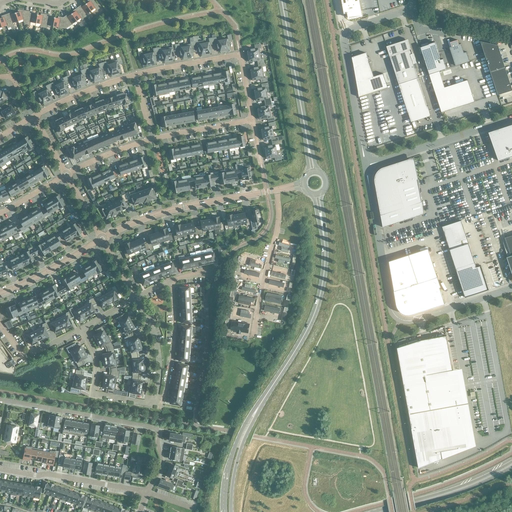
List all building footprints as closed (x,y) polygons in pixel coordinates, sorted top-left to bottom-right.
[(86,4),(91,11),(95,8),(97,11),(100,9),(93,0),(88,0),(88,1),(89,2),(86,4)] [(359,0),(341,0),(344,14),(348,13),(349,18),(361,16),(361,17),(363,17),(359,0)] [(91,11),(86,4),(83,6),(82,5),(78,8),(85,19),(88,17),(87,14),(91,11)] [(85,19),(78,8),(73,11),(74,12),(71,14),(77,21),(81,18),(82,21),(85,19)] [(15,13),(18,21),(23,20),(25,24),(27,25),(29,11),(19,10),(18,10),(18,12),(15,13)] [(36,23),(37,15),(34,14),(34,12),(29,11),(27,25),(30,25),(31,22),(36,23)] [(6,14),(11,27),(14,26),(13,23),(18,21),(15,13),(12,14),(11,13),(6,14)] [(0,18),(0,22),(2,27),(7,26),(8,28),(11,27),(6,14),(1,16),(2,18),(0,18)] [(44,28),(46,14),(41,14),(41,15),(37,15),(36,23),(41,24),(40,27),(44,28)] [(53,26),(54,18),(51,17),(51,15),(46,14),(44,28),(47,28),(48,26),(53,26)] [(77,21),(71,14),(69,16),(68,15),(63,18),(66,29),(72,24),(77,21)] [(66,29),(63,18),(58,17),(58,18),(54,18),(53,26),(58,27),(58,28),(66,29)] [(222,40),(224,52),(228,51),(228,50),(230,49),(228,41),(232,41),(231,35),(227,36),(228,39),(222,40)] [(206,55),(204,44),(198,45),(196,36),(193,37),(194,42),(195,47),(198,47),(198,48),(199,52),(200,55),(202,55),(202,56),(206,55)] [(204,44),(206,55),(210,55),(209,53),(211,53),(211,50),(211,49),(210,46),(210,45),(213,44),(212,38),(209,39),(209,42),(204,44)] [(212,38),(213,44),(217,43),(217,45),(217,48),(218,52),(220,51),(220,53),(224,52),(222,40),(216,41),(216,38),(212,38)] [(418,78),(410,55),(413,54),(408,40),(390,45),(390,46),(387,47),(399,84),(418,78)] [(450,47),(455,66),(470,61),(467,52),(464,53),(461,44),(459,44),(457,40),(450,42),(452,47),(450,47)] [(511,90),(511,88),(498,45),(480,41),(498,95),(511,90)] [(185,45),(187,59),(191,58),(191,57),(193,56),(192,53),(192,49),(191,48),(195,47),(194,42),(190,42),(190,44),(185,45)] [(440,60),(438,53),(439,53),(435,42),(429,44),(429,45),(420,47),(429,74),(447,69),(443,59),(440,60)] [(175,45),(176,51),(180,50),(180,51),(180,55),(181,58),(183,58),(183,59),(187,59),(185,45),(179,46),(179,44),(175,45)] [(246,56),(260,54),(259,48),(261,48),(260,44),(254,45),(255,49),(254,49),(250,49),(250,50),(247,50),(247,52),(246,52),(246,56)] [(166,48),(169,62),(173,61),(172,60),(174,60),(174,56),(173,52),(173,51),(176,51),(175,45),(172,45),(172,47),(166,48)] [(148,54),(151,66),(155,65),(154,63),(156,63),(155,60),(156,60),(155,56),(154,55),(158,54),(157,48),(153,49),(154,53),(148,54)] [(157,48),(158,54),(161,54),(161,55),(162,58),(163,62),(165,61),(165,63),(169,62),(166,48),(166,50),(161,51),(160,48),(157,48)] [(151,66),(148,54),(142,55),(141,52),(138,53),(139,58),(143,58),(145,66),(147,65),(147,67),(151,66)] [(388,88),(383,74),(374,77),(369,61),(368,57),(368,58),(366,53),(352,57),(353,63),(358,92),(359,97),(388,88)] [(260,54),(246,56),(247,60),(249,60),(249,62),(252,61),(256,61),(257,60),(258,64),(264,63),(263,59),(261,60),(260,54)] [(384,58),(387,72),(392,70),(389,56),(384,58)] [(112,62),(116,75),(120,74),(119,73),(121,72),(120,69),(119,65),(119,64),(122,63),(120,57),(117,58),(117,60),(112,62)] [(116,75),(112,62),(111,62),(112,64),(107,66),(105,62),(102,63),(104,69),(107,68),(107,69),(109,72),(110,76),(112,75),(112,76),(116,75)] [(104,69),(102,63),(99,64),(100,68),(94,70),(94,68),(98,81),(102,80),(102,78),(103,78),(102,75),(102,74),(101,71),(101,70),(104,69)] [(250,75),(263,72),(262,67),(264,66),(264,63),(258,64),(258,67),(257,67),(253,68),(250,69),(251,71),(249,71),(250,75)] [(76,75),(81,88),(85,86),(84,85),(86,84),(85,81),(84,77),(83,77),(83,76),(86,75),(84,70),(82,66),(80,67),(81,71),(82,74),(77,76),(76,75)] [(98,81),(94,68),(88,70),(87,68),(84,70),(86,75),(89,74),(90,75),(91,79),(92,82),(94,81),(95,82),(98,81)] [(475,102),(472,94),(468,80),(445,87),(440,71),(429,75),(442,113),(464,105),(475,102)] [(263,72),(250,75),(250,79),(252,78),(252,80),(256,80),(259,79),(260,79),(261,82),(267,81),(266,78),(263,78),(262,73),(263,73),(263,72)] [(81,88),(76,75),(71,77),(70,75),(66,77),(69,82),(72,81),(72,82),(74,86),(74,85),(75,89),(77,88),(78,89),(81,88)] [(69,82),(66,77),(63,78),(64,80),(59,82),(64,95),(68,93),(67,92),(69,91),(68,88),(66,85),(66,84),(69,82)] [(418,78),(399,84),(411,122),(415,121),(422,119),(431,116),(430,111),(428,106),(427,106),(418,78)] [(64,95),(59,82),(53,85),(52,83),(49,85),(52,90),(55,89),(55,90),(57,93),(58,96),(60,95),(61,97),(64,95)] [(253,95),(267,93),(265,93),(264,87),(268,87),(267,83),(261,84),(262,88),(261,88),(257,89),(254,89),(254,91),(253,91),(253,95)] [(52,90),(49,85),(46,86),(48,90),(42,92),(42,91),(41,91),(48,103),(51,101),(51,100),(52,99),(51,96),(49,93),(49,92),(52,90)] [(48,103),(41,91),(36,93),(35,92),(32,93),(35,99),(38,97),(38,98),(40,101),(42,104),(44,103),(44,105),(48,103)] [(120,95),(124,106),(129,104),(128,100),(127,98),(126,94),(124,95),(123,93),(120,95)] [(267,93),(253,95),(254,99),(256,99),(256,101),(259,100),(263,100),(264,99),(265,103),(271,102),(270,98),(268,99),(267,93)] [(124,106),(120,95),(117,96),(115,96),(118,106),(123,105),(124,106)] [(118,106),(115,96),(113,97),(110,98),(113,108),(118,106)] [(113,108),(110,98),(107,99),(105,100),(108,110),(113,108)] [(99,101),(103,111),(108,110),(105,100),(103,100),(99,101)] [(103,111),(99,101),(96,103),(94,104),(98,113),(103,111)] [(257,114),(270,111),(269,106),(271,105),(271,102),(265,103),(265,106),(264,106),(261,107),(257,108),(258,110),(256,110),(257,114)] [(89,106),(93,115),(98,113),(94,104),(92,105),(92,104),(89,106)] [(84,108),(88,117),(93,115),(89,106),(86,107),(84,108)] [(15,113),(11,107),(2,112),(0,108),(0,107),(0,115),(0,116),(3,114),(6,119),(15,113)] [(78,110),(83,119),(88,117),(84,108),(82,109),(82,108),(78,110)] [(83,119),(78,110),(75,111),(75,112),(73,113),(78,122),(83,119)] [(270,111),(257,114),(258,118),(259,117),(259,119),(263,119),(266,118),(267,118),(268,121),(274,120),(273,117),(271,117),(270,111)] [(68,115),(73,124),(78,122),(73,113),(72,114),(71,113),(68,115)] [(64,117),(68,127),(73,124),(68,115),(65,116),(66,117),(64,117)] [(59,120),(64,130),(64,129),(68,127),(64,117),(62,118),(59,120)] [(64,130),(59,120),(56,121),(56,122),(54,123),(56,127),(57,129),(59,133),(64,130)] [(261,134),(272,132),(271,126),(275,126),(274,122),(268,123),(269,127),(268,127),(264,128),(261,128),(261,130),(260,131),(261,134)] [(129,124),(133,136),(136,135),(136,133),(138,133),(137,129),(136,127),(135,123),(129,124)] [(133,136),(129,124),(129,125),(130,126),(125,127),(128,137),(130,137),(133,136)] [(499,129),(489,132),(491,136),(499,161),(511,156),(511,125),(499,130),(499,129)] [(128,137),(125,127),(120,129),(123,139),(126,138),(128,137)] [(114,131),(118,141),(120,140),(123,139),(120,129),(114,131)] [(109,133),(113,143),(116,142),(116,141),(118,141),(114,131),(109,133)] [(272,132),(261,134),(261,138),(263,138),(263,140),(266,139),(270,139),(271,139),(272,142),(278,141),(277,137),(273,138),(272,132)] [(113,143),(109,133),(104,135),(108,145),(113,143)] [(99,137),(103,147),(108,145),(104,135),(99,137)] [(22,139),(29,151),(34,148),(31,143),(32,142),(30,140),(29,140),(27,137),(22,139)] [(93,139),(98,149),(103,147),(99,137),(93,139)] [(29,151),(22,139),(22,140),(19,142),(20,142),(18,143),(23,152),(28,149),(29,151)] [(98,149),(93,139),(88,141),(93,151),(95,150),(98,149)] [(83,144),(88,154),(91,152),(93,151),(88,141),(83,144)] [(264,153),(277,150),(276,151),(275,145),(278,144),(278,141),(272,142),(272,145),(271,145),(268,146),(264,147),(265,149),(263,149),(264,153)] [(13,146),(19,155),(23,152),(18,143),(17,144),(16,144),(13,146)] [(79,146),(83,156),(85,155),(88,154),(83,144),(79,146)] [(9,149),(14,158),(19,155),(13,146),(10,148),(9,149)] [(73,147),(78,158),(81,157),(81,156),(83,156),(79,146),(74,148),(73,147)] [(78,158),(73,147),(68,150),(70,154),(71,156),(73,159),(75,158),(75,160),(78,158)] [(4,151),(10,160),(14,158),(9,149),(7,150),(7,149),(4,151)] [(277,150),(264,153),(265,157),(266,157),(266,159),(270,158),(273,157),(275,157),(275,160),(281,159),(280,156),(279,156),(277,150)] [(0,154),(6,165),(5,163),(10,160),(4,151),(1,153),(0,154)] [(138,158),(141,168),(147,166),(146,163),(145,160),(144,160),(143,156),(138,158)] [(133,160),(136,170),(141,168),(138,158),(138,159),(133,160)] [(136,170),(133,160),(128,162),(131,171),(136,170)] [(375,179),(375,180),(375,182),(383,227),(424,214),(422,202),(405,207),(398,186),(418,179),(416,166),(413,167),(412,160),(398,163),(384,167),(382,168),(381,169),(379,170),(378,171),(377,172),(376,174),(375,175),(375,177),(375,179)] [(131,171),(128,162),(123,164),(126,173),(131,171)] [(43,164),(38,167),(44,178),(49,175),(47,172),(48,171),(46,168),(46,169),(43,164)] [(126,173),(123,164),(117,166),(121,175),(126,173)] [(240,169),(241,175),(242,180),(245,179),(245,180),(251,179),(251,175),(252,175),(251,172),(250,172),(249,166),(243,167),(243,169),(240,169)] [(44,178),(38,167),(39,169),(35,172),(34,170),(33,170),(39,180),(44,177),(44,178)] [(241,175),(240,169),(234,170),(234,167),(229,168),(230,171),(232,183),(236,182),(235,181),(237,181),(237,176),(241,175)] [(105,171),(110,180),(115,178),(111,169),(105,171)] [(35,183),(39,180),(33,170),(29,173),(35,183)] [(226,184),(224,170),(214,172),(216,181),(220,181),(220,185),(226,184)] [(101,173),(105,182),(110,180),(105,171),(101,173)] [(205,176),(207,187),(213,186),(212,182),(213,182),(216,181),(214,172),(210,173),(210,175),(205,176)] [(30,186),(35,183),(29,173),(30,175),(25,177),(30,186)] [(96,176),(100,184),(105,182),(101,173),(96,176)] [(201,188),(199,175),(193,176),(194,178),(191,178),(192,184),(195,184),(195,188),(197,188),(198,189),(201,188)] [(100,184),(96,176),(91,178),(91,177),(91,178),(96,189),(95,187),(100,184)] [(26,188),(30,186),(25,177),(21,180),(20,178),(26,188)] [(21,191),(26,188),(20,178),(15,181),(16,183),(21,191)] [(96,189),(91,178),(86,180),(87,183),(86,184),(88,186),(91,191),(96,189)] [(192,184),(191,178),(182,180),(184,191),(188,190),(190,189),(189,185),(192,184)] [(16,183),(15,181),(14,180),(10,183),(11,186),(16,194),(21,191),(16,183)] [(178,192),(176,181),(170,182),(171,186),(170,186),(171,189),(172,189),(172,193),(178,192)] [(11,197),(16,194),(11,186),(6,188),(11,197)] [(146,189),(150,200),(155,198),(152,187),(146,189)] [(0,191),(4,200),(9,198),(5,189),(0,191)] [(150,200),(146,189),(141,191),(144,202),(150,200)] [(139,203),(134,191),(129,193),(129,192),(125,194),(128,201),(131,199),(133,205),(135,204),(135,205),(139,204),(139,203)] [(144,202),(141,191),(135,193),(135,191),(134,191),(139,203),(141,202),(141,203),(144,202)] [(128,201),(125,194),(121,196),(122,198),(117,200),(121,210),(122,211),(125,209),(125,208),(127,207),(124,202),(128,201)] [(53,198),(59,208),(64,205),(62,201),(63,201),(62,198),(61,199),(59,195),(53,198)] [(59,208),(53,198),(54,199),(52,200),(52,199),(49,201),(54,211),(59,208)] [(121,210),(117,200),(112,203),(117,214),(117,213),(120,212),(119,211),(121,210)] [(54,211),(49,201),(45,203),(46,204),(44,205),(46,209),(44,210),(48,217),(51,215),(50,214),(54,211)] [(112,216),(106,203),(100,206),(106,218),(111,216),(112,216)] [(117,214),(112,203),(107,205),(106,203),(112,216),(117,214)] [(48,217),(44,210),(41,212),(39,208),(37,209),(37,208),(33,210),(40,222),(48,217)] [(40,222),(33,210),(30,212),(30,213),(29,214),(34,223),(39,220),(40,222)] [(252,218),(253,219),(250,220),(252,230),(257,229),(256,222),(260,221),(259,217),(260,217),(259,214),(258,214),(257,210),(251,211),(252,215),(251,215),(252,218)] [(34,223),(29,214),(27,215),(27,214),(23,216),(29,226),(34,223)] [(238,215),(240,226),(241,226),(240,224),(246,223),(246,226),(250,225),(249,219),(245,219),(244,214),(238,215)] [(234,227),(232,215),(226,216),(227,223),(224,224),(225,230),(229,229),(228,226),(234,225),(234,227)] [(232,215),(234,227),(240,226),(238,215),(232,216),(232,215)] [(29,226),(23,216),(20,218),(20,219),(19,220),(21,224),(18,226),(22,233),(22,232),(21,231),(29,226)] [(212,218),(214,230),(220,230),(221,233),(224,232),(223,224),(220,224),(219,217),(212,218)] [(198,228),(199,234),(203,234),(202,230),(208,229),(207,220),(200,221),(201,227),(198,228)] [(461,221),(442,227),(444,231),(443,231),(465,298),(466,297),(489,290),(481,266),(476,267),(469,244),(461,221)] [(8,225),(14,237),(22,233),(18,226),(16,227),(14,223),(12,224),(12,223),(9,224),(9,225),(8,225)] [(71,226),(76,236),(82,233),(80,229),(79,226),(78,226),(76,223),(71,226)] [(187,224),(189,235),(195,234),(195,235),(199,234),(198,228),(194,229),(193,223),(187,224)] [(181,225),(183,237),(184,237),(183,235),(189,233),(189,235),(187,224),(181,226),(181,225)] [(3,227),(8,237),(13,235),(14,237),(8,225),(7,226),(6,225),(3,227)] [(183,237),(181,225),(174,226),(176,233),(173,234),(174,240),(178,239),(178,238),(183,237)] [(66,229),(72,239),(75,237),(75,236),(76,235),(76,236),(71,226),(66,229)] [(58,233),(61,239),(64,237),(66,241),(68,240),(68,241),(72,239),(66,229),(58,233)] [(160,231),(164,242),(170,240),(170,242),(173,241),(171,234),(168,235),(166,229),(160,231)] [(155,234),(158,244),(158,242),(163,241),(164,243),(164,242),(160,231),(160,232),(155,234)] [(50,238),(56,248),(60,246),(59,245),(61,244),(58,240),(61,239),(58,233),(50,238)] [(147,243),(150,251),(154,249),(153,246),(158,244),(155,234),(149,236),(151,241),(147,243)] [(45,241),(51,250),(52,249),(53,250),(56,248),(50,238),(45,241)] [(136,241),(139,250),(145,247),(146,250),(149,249),(150,251),(147,243),(144,244),(141,239),(136,241)] [(40,242),(46,254),(50,252),(49,251),(51,250),(45,241),(41,244),(40,242)] [(130,242),(134,252),(139,250),(136,241),(130,243),(130,242)] [(32,247),(35,254),(37,252),(38,254),(39,253),(41,257),(46,254),(40,242),(32,247)] [(134,252),(130,242),(124,245),(127,251),(124,253),(126,259),(129,257),(128,254),(134,252)] [(227,247),(227,246),(218,247),(219,255),(220,255),(227,247)] [(24,253),(29,263),(34,261),(33,257),(33,255),(35,254),(32,247),(28,249),(29,251),(24,253)] [(412,315),(413,314),(433,308),(445,304),(440,288),(441,287),(428,249),(389,262),(397,305),(397,306),(397,307),(398,308),(398,309),(399,310),(400,311),(401,312),(401,313),(402,313),(403,314),(404,314),(405,314),(406,315),(407,315),(408,315),(409,315),(411,315),(412,315)] [(207,253),(209,263),(215,262),(213,251),(207,253)] [(19,256),(24,265),(25,264),(26,265),(29,263),(24,253),(19,256)] [(290,259),(276,255),(275,258),(279,259),(278,262),(283,264),(284,261),(289,262),(290,259)] [(13,257),(19,269),(22,267),(22,266),(24,265),(19,256),(14,258),(13,257)] [(19,269),(13,257),(8,259),(8,261),(6,262),(8,268),(11,266),(13,271),(15,270),(19,269)] [(187,268),(184,258),(179,259),(181,269),(187,268)] [(251,259),(249,265),(262,269),(262,265),(255,264),(256,260),(251,259)] [(97,260),(91,263),(98,274),(103,271),(100,266),(101,266),(99,263),(97,260)] [(171,261),(166,264),(169,274),(175,271),(171,261)] [(8,268),(6,262),(3,263),(3,262),(0,262),(0,270),(2,276),(6,275),(5,274),(7,273),(6,269),(8,268)] [(98,274),(91,263),(92,264),(90,264),(87,266),(93,277),(94,277),(93,276),(97,273),(98,274)] [(166,264),(160,266),(164,276),(169,274),(166,264)] [(93,277),(87,266),(83,268),(84,269),(82,270),(84,274),(82,275),(85,280),(87,279),(88,280),(93,277)] [(160,266),(155,268),(159,278),(164,276),(160,266)] [(155,268),(150,270),(153,280),(159,278),(155,268)] [(150,270),(144,272),(149,283),(148,282),(153,280),(150,270)] [(148,283),(149,283),(144,272),(139,274),(143,285),(144,285),(148,283)] [(270,276),(285,280),(286,276),(271,272),(270,276)] [(71,275),(77,285),(85,280),(82,275),(79,277),(77,273),(75,274),(74,273),(71,275)] [(66,278),(72,288),(77,285),(71,275),(68,277),(68,278),(67,279),(66,278)] [(61,288),(65,294),(68,292),(67,291),(72,288),(66,278),(61,281),(63,285),(62,285),(63,287),(61,288)] [(242,287),(241,291),(256,294),(257,290),(251,289),(252,285),(246,284),(245,287),(242,287)] [(50,288),(55,298),(60,295),(61,297),(65,294),(61,288),(59,290),(58,288),(57,288),(55,285),(50,288)] [(107,292),(113,303),(114,302),(113,302),(118,300),(115,293),(118,292),(115,286),(111,288),(113,291),(108,293),(107,292)] [(45,290),(51,302),(50,300),(55,298),(50,288),(49,288),(50,288),(48,289),(45,290)] [(39,300),(42,305),(45,303),(46,305),(51,302),(45,290),(41,292),(42,293),(40,294),(42,298),(39,300)] [(113,303),(107,292),(102,295),(107,304),(112,302),(113,303)] [(152,306),(165,301),(162,292),(148,298),(152,306)] [(267,293),(265,301),(280,304),(282,296),(267,293)] [(107,304),(102,295),(96,298),(96,296),(92,298),(95,304),(99,302),(102,308),(107,304)] [(253,303),(254,299),(240,296),(238,303),(249,305),(249,304),(251,305),(251,302),(253,303)] [(29,298),(34,309),(39,307),(39,308),(43,307),(42,305),(39,300),(37,301),(35,297),(33,297),(29,298)] [(24,301),(28,311),(34,309),(29,298),(25,300),(26,300),(24,301)] [(95,304),(92,298),(89,301),(89,302),(84,305),(90,314),(95,311),(92,306),(95,304)] [(14,305),(19,315),(28,311),(24,301),(23,301),(20,302),(20,303),(19,304),(20,308),(16,310),(14,305)] [(19,315),(14,305),(11,307),(11,306),(5,308),(7,312),(6,313),(7,316),(8,315),(10,319),(19,315)] [(85,318),(85,317),(90,314),(84,305),(79,308),(85,318)] [(265,306),(264,311),(280,314),(281,308),(265,306)] [(85,318),(79,308),(74,310),(72,308),(69,309),(73,317),(76,315),(79,322),(80,321),(84,319),(85,318)] [(241,310),(237,309),(236,316),(246,318),(246,317),(247,314),(248,314),(251,315),(252,312),(249,311),(241,310)] [(61,317),(66,328),(67,328),(71,326),(72,325),(69,319),(72,318),(69,312),(66,313),(66,314),(61,317)] [(122,328),(131,322),(128,317),(124,319),(123,318),(122,318),(121,315),(115,319),(118,323),(119,323),(122,328)] [(66,328),(61,317),(55,320),(60,330),(65,327),(66,328)] [(60,330),(55,320),(50,322),(49,319),(45,321),(49,329),(52,327),(55,332),(60,330)] [(14,326),(13,326),(11,321),(11,320),(4,323),(8,329),(14,327),(14,326)] [(49,329),(45,321),(46,323),(42,325),(43,326),(37,328),(42,338),(48,336),(45,330),(49,329)] [(237,331),(242,332),(248,333),(250,324),(233,321),(231,330),(237,331)] [(131,322),(122,328),(125,332),(123,333),(126,337),(124,338),(132,334),(130,332),(131,332),(130,330),(134,328),(131,322)] [(97,342),(108,335),(106,336),(103,332),(104,331),(102,326),(96,329),(98,332),(97,332),(98,334),(94,336),(97,342)] [(42,338),(37,328),(38,330),(33,333),(32,331),(37,342),(37,341),(42,338)] [(37,342),(32,331),(26,334),(26,332),(23,334),(26,340),(28,338),(32,345),(32,344),(37,342)] [(132,334),(124,338),(125,342),(128,341),(130,346),(128,346),(128,347),(140,343),(138,337),(134,339),(133,337),(132,337),(132,334)] [(107,349),(113,347),(110,341),(111,341),(108,335),(97,342),(100,347),(104,345),(105,346),(106,346),(107,349)] [(424,466),(453,455),(452,450),(469,447),(470,447),(471,447),(471,446),(472,445),(472,444),(472,443),(468,423),(462,424),(447,336),(421,340),(397,348),(415,450),(419,468),(423,466),(424,466)] [(140,343),(128,347),(130,353),(131,356),(138,355),(137,352),(138,352),(137,351),(142,349),(140,343)] [(72,357),(83,352),(81,346),(77,348),(76,347),(75,347),(73,344),(66,348),(69,353),(70,352),(72,357)] [(13,364),(15,362),(12,358),(9,359),(0,346),(0,370),(14,373),(15,367),(13,364)] [(104,361),(116,359),(115,353),(114,353),(113,347),(107,349),(108,352),(107,352),(107,354),(103,355),(104,361)] [(83,352),(72,357),(75,363),(76,363),(78,367),(84,364),(82,361),(83,361),(82,359),(86,357),(83,352)] [(138,355),(131,356),(131,361),(133,361),(133,366),(144,366),(143,359),(139,360),(139,358),(138,358),(138,355)] [(111,371),(119,371),(117,371),(116,365),(117,365),(116,359),(104,361),(105,367),(109,366),(109,368),(110,368),(111,371)] [(144,366),(133,366),(133,372),(132,372),(132,376),(139,377),(139,374),(140,374),(140,372),(144,372),(144,366)] [(73,381),(86,383),(87,377),(82,376),(83,375),(82,374),(82,371),(76,370),(75,375),(74,375),(73,381)] [(104,381),(116,383),(117,378),(118,378),(119,371),(111,371),(110,374),(109,374),(109,376),(105,375),(104,381)] [(139,377),(132,376),(132,380),(131,380),(130,386),(142,388),(143,382),(139,381),(139,380),(138,379),(139,377)] [(86,383),(73,381),(72,386),(71,386),(70,392),(78,394),(79,390),(80,390),(80,389),(84,389),(86,383)] [(116,383),(104,381),(103,387),(107,388),(107,390),(108,390),(107,393),(115,395),(116,390),(115,390),(116,383)] [(142,388),(130,386),(129,392),(129,397),(135,398),(135,395),(136,395),(137,394),(141,394),(142,388)] [(39,430),(40,423),(37,422),(38,415),(34,414),(31,414),(31,415),(30,417),(28,417),(27,423),(29,423),(29,425),(36,426),(37,426),(36,430),(39,430)] [(53,428),(56,416),(56,415),(55,416),(49,415),(47,427),(53,428)] [(60,429),(62,417),(56,416),(56,415),(56,416),(53,428),(60,429)] [(68,434),(71,421),(65,420),(62,433),(68,434)] [(74,435),(77,422),(71,421),(68,434),(74,435)] [(80,436),(83,423),(77,422),(74,435),(80,436)] [(86,437),(89,424),(83,423),(80,436),(86,437)] [(22,436),(23,429),(20,429),(18,428),(18,427),(7,425),(5,433),(17,435),(22,436)] [(92,425),(90,436),(97,437),(99,426),(92,425)] [(111,426),(105,425),(102,438),(108,439),(111,426)] [(114,440),(117,427),(111,426),(108,439),(114,440)] [(129,431),(122,430),(120,441),(121,441),(121,443),(125,444),(126,442),(127,442),(129,431)] [(16,443),(17,435),(5,433),(4,441),(16,443)] [(181,442),(182,436),(170,433),(169,440),(181,442)] [(138,445),(140,435),(133,434),(132,444),(138,445)] [(29,459),(31,447),(25,446),(26,445),(22,445),(21,451),(24,451),(23,460),(29,461),(29,459)] [(183,455),(184,449),(171,446),(170,452),(183,455)] [(35,460),(37,449),(32,447),(31,447),(29,459),(35,460)] [(41,461),(43,451),(43,450),(37,449),(35,460),(41,461)] [(57,457),(58,451),(55,451),(55,452),(49,451),(48,452),(49,452),(47,462),(46,464),(53,465),(54,457),(57,457)] [(182,461),(183,455),(170,452),(169,458),(182,461)] [(144,475),(147,459),(135,457),(135,458),(131,457),(131,462),(134,462),(132,473),(144,475)] [(89,474),(91,463),(85,462),(83,473),(89,474)] [(176,471),(177,466),(171,464),(166,476),(173,478),(174,475),(176,476),(178,472),(176,471)] [(171,483),(160,479),(158,486),(169,490),(169,489),(171,490),(173,485),(171,484),(171,483)] [(49,495),(53,485),(50,483),(49,484),(47,483),(47,485),(46,484),(44,489),(45,489),(44,493),(49,495)] [(55,497),(58,487),(57,487),(57,486),(56,485),(55,486),(53,485),(49,495),(55,497)] [(58,487),(55,497),(60,499),(59,501),(64,489),(63,489),(63,488),(61,487),(60,488),(58,487)] [(64,489),(59,501),(65,503),(69,491),(67,490),(67,489),(65,489),(64,489)] [(69,491),(65,503),(66,501),(71,503),(74,493),(72,492),(72,491),(70,491),(69,491)] [(74,493),(71,503),(76,505),(80,494),(79,494),(78,494),(77,493),(76,492),(75,493),(74,493)] [(80,494),(76,505),(82,507),(85,497),(83,496),(83,495),(80,494)] [(88,511),(93,498),(89,497),(89,498),(87,497),(83,507),(89,509),(88,511)] [(91,511),(93,511),(98,501),(97,501),(97,500),(95,499),(95,500),(93,499),(93,498),(88,511),(91,511)] [(98,501),(93,511),(94,511),(95,511),(97,511),(99,511),(103,503),(102,502),(101,501),(100,502),(98,501)] [(103,503),(99,511),(105,511),(109,505),(108,504),(106,503),(105,504),(103,503)]
